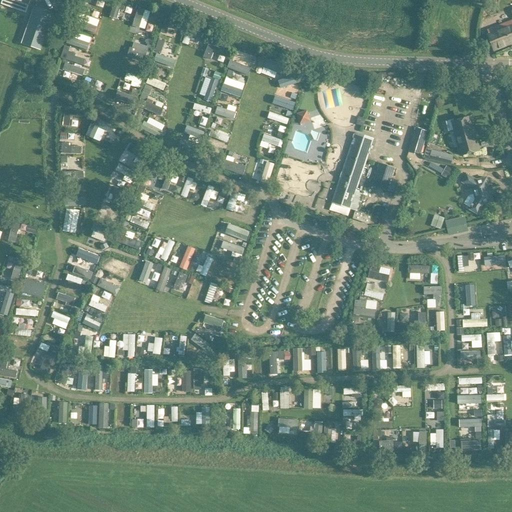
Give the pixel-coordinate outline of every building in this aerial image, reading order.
[(108,0),(104,15),(115,18),(120,1),(116,0),(108,0)] [(472,0),(435,0),(436,13),(464,13),(464,0),(472,0)] [(54,13),(35,6),(22,44),(40,50),(54,13)] [(146,32),(148,23),(142,22),(145,10),(131,7),(127,25),(139,27),(139,30),(146,32)] [(511,43),(511,9),(511,10),(511,24),(498,31),(496,27),(487,31),(489,34),(488,35),(490,41),(494,50),(511,43)] [(176,43),(182,44),(185,35),(190,36),(192,29),(181,26),(176,43)] [(66,27),(63,36),(70,38),(72,29),(66,27)] [(210,46),(215,48),(217,42),(205,37),(197,57),(204,60),(210,46)] [(158,41),(155,51),(160,53),(164,43),(158,41)] [(123,48),(121,55),(128,57),(131,51),(123,48)] [(217,62),(219,55),(213,53),(211,60),(217,62)] [(251,62),(249,69),(265,75),(268,68),(251,62)] [(272,76),(284,80),(286,73),(274,69),(272,76)] [(228,70),(225,77),(230,79),(233,72),(228,70)] [(120,71),(117,81),(134,86),(137,76),(120,71)] [(215,72),(213,78),(219,80),(221,74),(215,72)] [(144,74),(139,83),(157,91),(161,82),(144,74)] [(218,81),(215,89),(235,96),(238,88),(218,81)] [(278,81),(276,89),(287,93),(290,85),(278,81)] [(320,90),(324,107),(333,105),(329,88),(320,90)] [(269,96),(268,104),(287,108),(288,100),(269,96)] [(225,110),(228,102),(216,98),(213,105),(225,110)] [(420,113),(421,99),(413,98),(412,113),(420,113)] [(204,114),(206,106),(189,101),(186,110),(204,114)] [(71,125),(70,109),(58,109),(58,125),(71,125)] [(264,110),(261,118),(280,125),(283,118),(264,110)] [(311,121),(307,110),(297,113),(300,124),(311,121)] [(197,115),(194,122),(200,124),(203,117),(197,115)] [(358,123),(359,116),(352,115),(351,122),(358,123)] [(139,128),(158,135),(162,124),(143,117),(139,128)] [(470,117),(454,121),(461,146),(458,147),(460,155),(479,150),(475,134),(473,135),(472,130),(473,130),(470,117)] [(96,141),(103,125),(88,118),(81,134),(96,141)] [(409,151),(420,154),(428,131),(416,128),(409,151)] [(264,143),(274,148),(277,139),(260,131),(253,146),(261,149),(264,143)] [(357,211),(360,202),(362,194),(356,192),(357,189),(361,190),(365,180),(360,179),(371,147),(374,139),(355,133),(353,134),(352,137),(353,139),(332,203),(355,211),(357,211)] [(121,142),(108,174),(122,180),(135,148),(121,142)] [(226,171),(236,175),(243,156),(233,152),(226,171)] [(444,153),(443,161),(450,163),(452,155),(444,153)] [(267,175),(269,160),(251,158),(249,172),(267,175)] [(371,186),(389,191),(395,168),(379,162),(371,186)] [(439,165),(435,174),(444,178),(448,169),(439,165)] [(162,189),(167,176),(161,174),(156,187),(162,189)] [(462,182),(472,188),(475,200),(473,204),(472,203),(471,205),(472,206),(469,210),(477,214),(483,204),(493,202),(491,193),(492,193),(490,185),(489,186),(486,177),(477,180),(467,174),(462,182)] [(184,188),(187,189),(191,178),(181,175),(175,195),(182,197),(184,188)] [(205,197),(209,198),(214,187),(203,183),(195,203),(202,205),(205,197)] [(139,185),(137,191),(143,194),(146,188),(139,185)] [(217,205),(222,191),(216,188),(211,203),(217,205)] [(226,188),(220,208),(228,211),(235,191),(226,188)] [(105,213),(105,204),(94,204),(95,213),(105,213)] [(355,211),(352,218),(369,224),(371,216),(357,211),(355,211)] [(434,217),(431,226),(441,229),(444,221),(434,217)] [(468,231),(464,217),(446,221),(449,234),(457,232),(457,234),(468,231)] [(5,219),(2,227),(8,229),(11,221),(5,219)] [(220,220),(216,228),(235,236),(238,228),(220,220)] [(121,244),(130,248),(138,231),(129,227),(121,244)] [(163,238),(159,247),(155,246),(151,255),(162,259),(170,241),(163,238)] [(217,240),(215,248),(227,252),(229,244),(217,240)] [(84,276),(96,247),(83,242),(71,270),(84,276)] [(181,270),(190,247),(183,244),(173,267),(181,270)] [(202,254),(198,265),(193,263),(190,271),(200,275),(207,257),(202,254)] [(8,257),(8,276),(16,277),(16,257),(8,257)] [(207,277),(217,280),(220,269),(222,270),(219,280),(227,282),(232,262),(213,257),(207,277)] [(510,276),(511,276),(511,257),(502,260),(503,268),(509,267),(510,276)] [(145,278),(149,261),(142,259),(138,276),(145,278)] [(361,298),(350,297),(349,314),(360,315),(360,313),(371,314),(372,299),(378,300),(379,282),(383,282),(384,270),(373,270),(374,261),(363,260),(361,298)] [(151,277),(157,266),(152,263),(146,274),(151,277)] [(416,274),(423,274),(423,266),(404,265),(403,278),(415,279),(416,274)] [(94,276),(98,272),(92,267),(88,271),(94,276)] [(168,277),(170,271),(158,268),(156,274),(168,277)] [(75,283),(77,278),(63,271),(59,280),(69,285),(71,281),(75,283)] [(182,289),(184,276),(172,273),(169,287),(182,289)] [(189,275),(186,282),(192,284),(195,278),(189,275)] [(93,276),(90,282),(97,285),(99,279),(93,276)] [(19,293),(37,297),(40,281),(22,277),(19,293)] [(511,278),(502,279),(503,291),(511,290),(511,278)] [(418,294),(434,295),(434,286),(418,285),(418,294)] [(453,302),(462,303),(462,286),(454,285),(453,302)] [(105,297),(106,291),(98,289),(96,295),(105,297)] [(68,305),(71,296),(53,290),(50,299),(68,305)] [(100,311),(105,299),(88,292),(83,304),(100,311)] [(223,305),(225,299),(219,297),(217,303),(223,305)] [(421,306),(430,306),(430,297),(421,297),(421,306)] [(498,305),(499,323),(508,322),(508,304),(498,305)] [(498,307),(487,308),(487,316),(495,316),(495,312),(498,312),(498,307)] [(48,309),(45,315),(49,317),(46,322),(54,325),(51,332),(57,334),(65,316),(48,309)] [(381,321),(393,321),(392,309),(381,310),(381,321)] [(76,321),(91,330),(96,321),(81,312),(76,321)] [(197,328),(215,330),(217,317),(198,315),(197,328)] [(457,326),(471,326),(471,317),(457,317),(457,326)] [(12,322),(10,334),(24,336),(26,324),(12,322)] [(397,323),(397,334),(407,334),(407,324),(397,323)] [(144,345),(146,333),(136,331),(134,344),(144,345)] [(173,342),(180,344),(181,335),(174,333),(173,342)] [(496,354),(506,354),(505,333),(495,333),(496,354)] [(148,335),(147,354),(155,355),(156,336),(148,335)] [(110,356),(111,338),(104,338),(104,344),(99,344),(99,355),(110,356)] [(10,342),(7,354),(17,356),(20,345),(10,342)] [(53,343),(50,349),(58,352),(60,346),(53,343)] [(367,367),(375,366),(374,344),(366,344),(367,367)] [(343,347),(331,347),(331,370),(342,371),(343,347)] [(454,358),(471,358),(472,349),(454,348),(454,358)] [(279,350),(263,350),(263,372),(272,372),(271,358),(279,358),(279,350)] [(240,355),(231,355),(233,377),(241,376),(240,355)] [(226,357),(215,359),(217,369),(228,366),(226,357)] [(257,375),(258,359),(248,358),(247,374),(257,375)] [(97,366),(88,366),(88,389),(97,389),(97,366)] [(106,390),(113,390),(113,383),(120,383),(121,366),(114,366),(114,368),(107,367),(106,390)] [(146,385),(151,386),(151,367),(139,367),(138,392),(146,393),(146,385)] [(68,385),(68,368),(55,368),(55,385),(68,385)] [(204,388),(203,369),(187,370),(187,388),(204,388)] [(185,390),(184,371),(176,371),(177,390),(185,390)] [(477,375),(455,375),(455,386),(477,385),(477,375)] [(481,383),(482,401),(498,400),(497,378),(488,378),(488,382),(481,383)] [(440,389),(439,380),(420,381),(421,390),(440,389)] [(380,384),(379,395),(390,395),(390,392),(397,392),(397,395),(405,396),(406,385),(380,384)] [(198,387),(198,395),(206,396),(206,388),(198,387)] [(297,388),(298,408),(316,408),(316,399),(325,399),(325,393),(316,394),(316,388),(297,388)] [(452,391),(452,400),(475,401),(476,391),(452,391)] [(276,395),(265,395),(265,408),(276,408),(276,395)] [(6,403),(12,405),(15,399),(9,396),(6,403)] [(389,405),(392,400),(387,396),(383,401),(389,405)] [(392,404),(404,404),(404,396),(400,396),(400,402),(392,402),(392,404)] [(75,418),(76,405),(63,404),(63,418),(75,418)] [(92,405),(82,404),(82,422),(92,422),(92,405)] [(148,428),(148,404),(140,404),(141,428),(148,428)] [(117,418),(108,417),(108,426),(123,427),(124,405),(118,405),(117,418)] [(165,418),(172,417),(172,405),(164,405),(165,418)] [(194,406),(194,420),(203,420),(203,406),(194,406)] [(226,424),(234,424),(234,407),(226,407),(226,424)] [(476,407),(453,408),(453,416),(476,415),(476,407)] [(357,416),(356,408),(337,408),(337,416),(357,416)] [(252,429),(252,412),(242,412),(241,429),(252,429)] [(453,430),(474,429),(474,421),(453,422),(453,430)] [(353,425),(353,434),(361,434),(361,426),(353,425)] [(430,431),(424,431),(424,444),(438,444),(437,427),(430,427),(430,431)]
